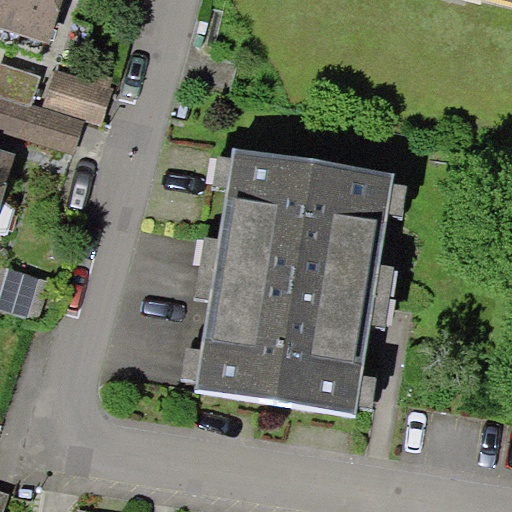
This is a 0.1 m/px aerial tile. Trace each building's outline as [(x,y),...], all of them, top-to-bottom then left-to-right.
[(0,0),(0,24),(48,40),(61,0),(0,0)] [(112,93),(53,74),(43,103),(102,122),(112,93)] [(28,108),(19,137),(72,155),(82,125),(28,108)] [(398,179),(239,154),(201,393),(360,418),(373,338),(385,258),(398,179)] [(0,237),(9,236),(16,214),(1,200),(13,166),(0,161),(0,237)] [(49,285),(7,271),(0,290),(0,306),(17,312),(20,301),(41,308),(49,285)]
